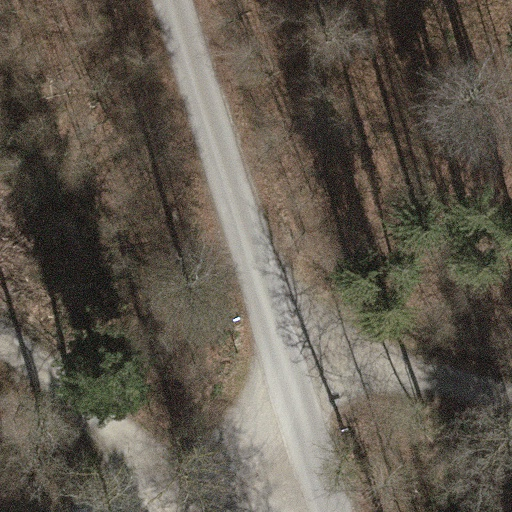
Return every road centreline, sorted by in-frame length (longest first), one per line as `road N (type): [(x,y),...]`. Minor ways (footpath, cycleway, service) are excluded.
road 1 (unclassified): [(330,511),(166,0)]
road 2 (track): [(125,511),(184,491),(296,406),(366,375),(511,395)]
road 3 (track): [(184,491),(0,345)]
